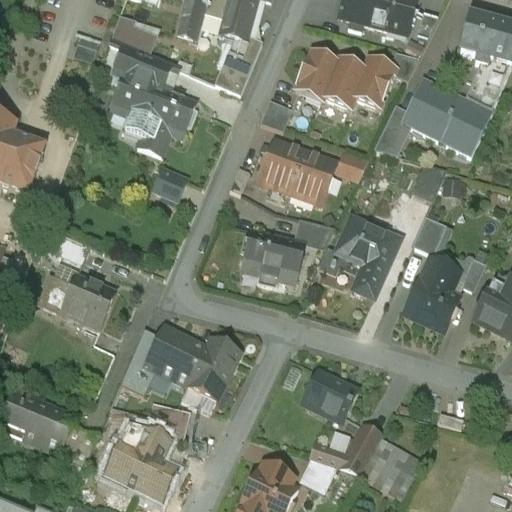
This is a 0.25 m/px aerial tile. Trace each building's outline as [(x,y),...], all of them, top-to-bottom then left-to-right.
[(127,0),(126,4),(145,10),(148,0),(127,0)] [(209,0),(204,19),(226,24),(232,0),(209,0)] [(258,5),(239,0),(232,0),(226,24),(221,43),(235,47),(246,50),(249,40),(258,5)] [(272,0),(239,0),(258,5),(270,9),(272,0)] [(414,7),(387,0),(345,0),(339,22),(405,40),(414,7)] [(203,9),(187,6),(182,25),(184,26),(179,43),(195,47),(203,9)] [(112,42),(152,56),(160,33),(120,19),(112,42)] [(511,64),(511,33),(469,22),(459,58),(478,64),(476,68),(486,71),(488,66),(510,72),(511,64)] [(246,50),(235,47),(215,90),(239,101),(263,48),(249,40),(246,50)] [(158,67),(118,50),(110,46),(97,83),(112,88),(119,69),(134,75),(130,83),(150,91),(158,67)] [(94,64),(96,54),(77,50),(75,60),(94,64)] [(336,67),(311,56),(308,63),(306,63),(295,89),(297,90),(294,97),(320,108),(313,123),(314,123),(322,105),(321,104),(337,67),(336,67)] [(418,64),(395,58),(389,72),(395,74),(392,81),(407,87),(418,64)] [(363,74),(338,63),(336,67),(337,67),(321,104),(322,105),(347,115),(342,128),(352,104),(364,75),(363,74)] [(389,72),(368,63),(363,74),(364,75),(352,104),(377,115),(392,81),(395,74),(389,72)] [(486,71),(470,108),(490,118),(510,72),(488,66),(486,71)] [(150,91),(130,83),(134,75),(119,69),(112,88),(121,91),(110,118),(145,132),(137,152),(156,159),(165,136),(183,144),(197,111),(150,91)] [(470,108),(422,85),(401,128),(469,161),(490,118),(470,108)] [(291,115),(269,106),(259,129),(282,137),(291,115)] [(16,130),(0,124),(0,192),(29,202),(44,154),(12,143),(16,130)] [(305,158),(274,147),(269,161),(268,161),(263,174),(265,175),(260,189),(290,200),(305,158)] [(334,168),(305,158),(290,200),(320,210),(325,196),(326,197),(331,183),(330,183),(334,168)] [(162,159),(154,182),(179,191),(188,168),(162,159)] [(425,170),(411,200),(431,209),(446,175),(425,170)] [(444,183),(442,199),(458,200),(459,184),(444,183)] [(399,248),(367,234),(369,230),(352,223),(335,260),(366,274),(362,282),(359,281),(352,296),(373,306),(399,248)] [(445,232),(424,223),(411,252),(432,261),(445,232)] [(334,234),(299,225),(299,226),(301,227),(297,242),(326,250),(323,256),(324,256),(334,234)] [(52,238),(42,234),(36,248),(46,252),(52,238)] [(304,250),(250,237),(240,278),(294,291),(304,250)] [(66,244),(52,238),(46,252),(60,258),(66,244)] [(88,253),(66,244),(60,258),(82,267),(88,253)] [(0,308),(13,267),(0,262),(2,257),(0,256),(0,308)] [(472,265),(460,291),(472,297),(485,270),(472,265)] [(456,282),(427,269),(419,286),(418,286),(403,320),(443,338),(459,304),(448,300),(456,282)] [(73,295),(48,284),(37,312),(61,322),(62,320),(73,295)] [(100,295),(77,285),(73,295),(62,320),(101,336),(116,298),(101,292),(100,295)] [(511,298),(491,289),(472,327),(511,346),(511,298)] [(207,354),(165,333),(160,343),(144,372),(155,377),(187,393),(207,354)] [(160,343),(144,334),(120,390),(144,402),(155,377),(144,372),(160,343)] [(241,359),(211,345),(207,354),(187,393),(217,408),(241,359)] [(333,388),(317,380),(302,411),(344,430),(353,411),(350,410),(354,400),(332,390),(333,388)] [(186,396),(179,410),(200,419),(206,405),(186,396)] [(75,423),(14,398),(1,431),(24,441),(23,445),(58,459),(59,460),(71,432),(75,423)] [(190,418),(152,409),(149,424),(187,433),(190,418)] [(147,432),(130,429),(119,451),(124,454),(148,465),(158,442),(184,447),(187,433),(149,424),(147,432)] [(97,442),(71,432),(59,460),(58,459),(56,464),(83,475),(97,442)] [(362,433),(347,462),(316,452),(309,465),(357,481),(376,444),(377,442),(378,443),(378,442),(362,433)] [(416,466),(376,444),(357,480),(396,502),(416,466)] [(148,465),(124,454),(110,481),(105,478),(103,482),(126,494),(127,491),(164,508),(178,479),(148,465)] [(256,477),(239,511),(240,511),(239,511),(288,511),(297,493),(288,489),(291,483),(263,469),(258,479),(256,477)] [(511,473),(503,494),(511,497),(511,473)] [(335,490),(307,475),(300,489),(327,503),(335,490)]
